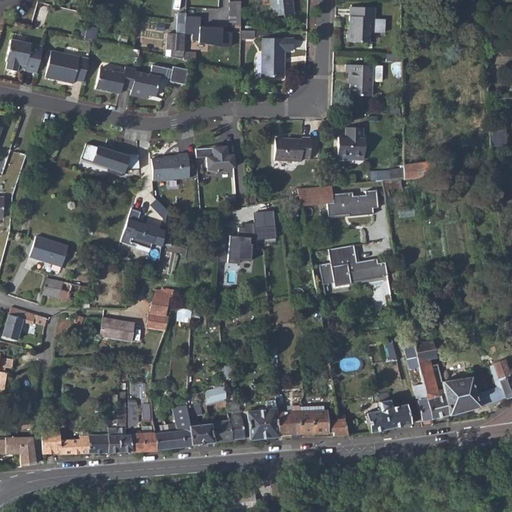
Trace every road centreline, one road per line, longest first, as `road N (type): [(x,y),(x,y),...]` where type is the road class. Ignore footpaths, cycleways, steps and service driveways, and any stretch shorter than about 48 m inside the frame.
road 1 (secondary): [(0,493),(42,479),(511,431)]
road 2 (residential): [(324,0),(318,90),(301,107),(221,108),(142,123),(0,91)]
road 3 (unknown): [(417,444),(379,194)]
